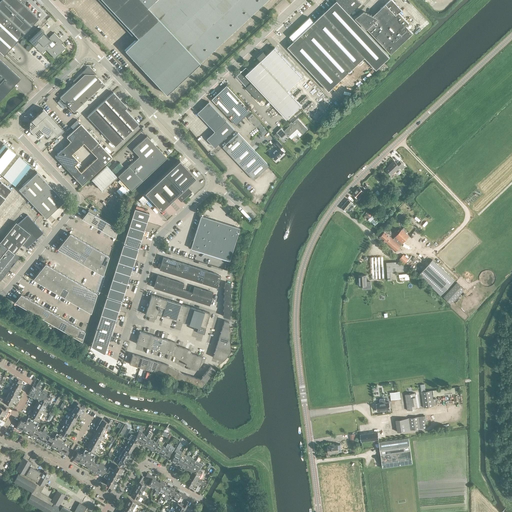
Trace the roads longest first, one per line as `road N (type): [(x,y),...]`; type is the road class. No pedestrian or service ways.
road 1 (tertiary): [(318,511),(295,327),(307,253),(346,191),(511,36)]
road 2 (unclassified): [(0,296),(75,199),(9,122)]
road 3 (unclassified): [(217,181),(151,242),(123,345)]
road 4 (unclassified): [(164,124),(300,0)]
road 5 (track): [(408,243),(428,255),(511,182)]
